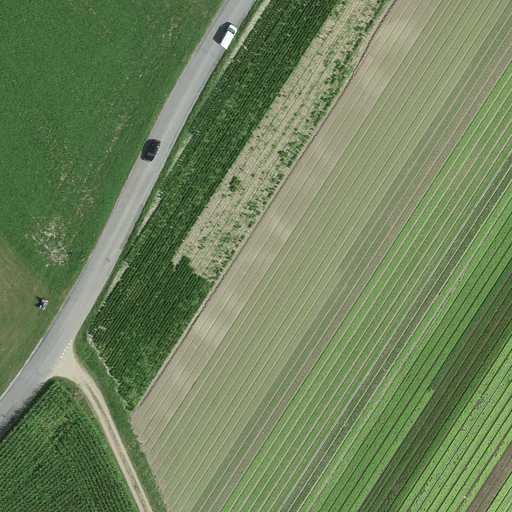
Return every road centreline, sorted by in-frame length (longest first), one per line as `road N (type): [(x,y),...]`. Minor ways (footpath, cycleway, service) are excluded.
road 1 (unclassified): [(241,0),(53,350),(0,420)]
road 2 (track): [(142,511),(81,384),(53,350)]
